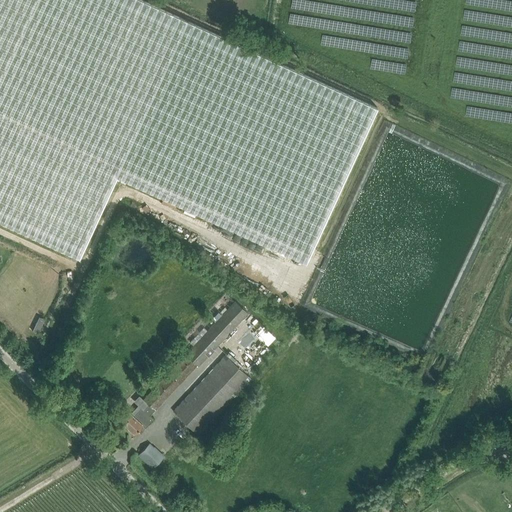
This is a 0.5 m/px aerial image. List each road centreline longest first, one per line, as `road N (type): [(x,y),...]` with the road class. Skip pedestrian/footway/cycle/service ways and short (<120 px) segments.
road 1 (unclassified): [(160,511),(0,356)]
road 2 (unclassified): [(511,457),(462,460),(387,511)]
